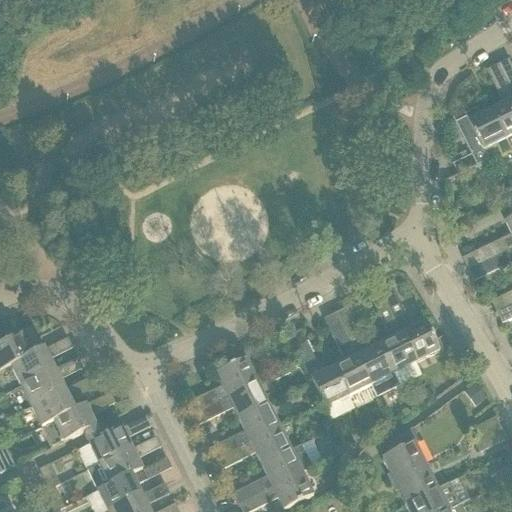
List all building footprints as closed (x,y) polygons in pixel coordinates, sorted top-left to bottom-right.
[(511,68),(509,62),(498,68),(511,95),(511,68)] [(511,95),(498,68),(487,73),(500,100),(501,99),(505,107),(504,107),(492,113),(504,135),(507,142),(511,152),(511,95)] [(511,152),(507,142),(492,113),(479,119),(476,112),(477,111),(476,110),(464,116),(466,119),(455,124),(454,121),(453,121),(470,157),(452,166),(458,177),(489,162),(484,153),(496,147),(501,158),(511,152)] [(466,199),(452,205),(457,218),(457,220),(472,214),(471,213),(470,211),(466,199)] [(463,261),(469,273),(511,251),(511,222),(506,225),(511,237),(463,261)] [(511,264),(511,251),(469,273),(474,283),(511,264)] [(390,288),(379,293),(415,366),(438,354),(423,325),(412,331),(390,288)] [(390,342),(378,348),(392,377),(415,366),(379,293),(369,299),(390,342)] [(498,314),(494,316),(496,316),(497,315),(502,325),(511,320),(511,307),(498,315),(498,314)] [(345,310),(334,316),(369,388),(375,400),(398,389),(392,377),(378,348),(366,353),(345,310)] [(345,364),(332,370),(347,399),(369,388),(334,316),(323,321),(345,364)] [(0,373),(9,369),(30,358),(29,358),(41,352),(31,331),(19,337),(16,333),(5,338),(8,344),(0,347),(0,373)] [(347,399),(332,370),(321,376),(300,333),(288,339),(323,411),(347,399)] [(9,369),(19,388),(51,372),(45,360),(50,357),(46,349),(41,352),(29,358),(30,358),(9,369)] [(187,406),(193,417),(255,385),(244,362),(215,377),(221,389),(187,406)] [(19,388),(29,409),(62,392),(56,380),(61,378),(57,369),(51,372),(19,388)] [(232,411),(238,423),(267,408),(255,385),(193,417),(198,428),(232,411)] [(474,386),(462,394),(474,409),(485,401),(474,386)] [(29,409),(40,431),(52,424),(72,414),(72,413),(66,401),(71,398),(67,390),(62,392),(29,409)] [(52,424),(40,431),(50,451),(82,435),(84,441),(87,447),(100,440),(97,434),(88,416),(93,413),(89,405),(84,408),(84,407),(72,413),(72,414),(52,424)] [(210,451),(215,462),(278,430),(267,408),(238,423),(243,434),(210,451)] [(469,433),(474,444),(500,431),(495,420),(469,433)] [(328,423),(321,426),(325,434),(331,431),(328,423)] [(120,431),(100,440),(87,447),(98,467),(130,451),(124,439),(129,436),(125,428),(120,431)] [(254,456),(260,468),(289,453),(278,430),(215,462),(221,473),(254,456)] [(390,457),(381,462),(393,485),(424,469),(413,447),(417,444),(410,430),(385,448),(390,457)] [(500,431),(474,444),(480,456),(506,442),(500,431)] [(300,448),(289,453),(260,468),(266,479),(232,496),(238,507),(301,476),(311,470),(300,448)] [(98,467),(86,473),(96,494),(108,488),(140,472),(135,462),(134,459),(139,456),(135,449),(130,451),(98,467)] [(511,468),(491,479),(496,489),(511,481),(511,468)] [(393,485),(404,507),(436,491),(424,469),(393,485)] [(134,488),(143,483),(145,482),(140,472),(108,488),(96,494),(105,511),(109,511),(139,498),(134,488)] [(52,473),(41,478),(48,492),(54,489),(59,487),(52,473)] [(301,476),(238,507),(240,511),(254,511),(277,501),(282,511),(285,511),(312,499),(301,476)] [(436,491),(404,507),(406,511),(450,511),(459,508),(469,503),(458,480),(436,491)] [(511,481),(496,489),(502,500),(511,495),(511,481)] [(109,511),(145,511),(143,506),(148,503),(144,495),(139,498),(109,511)] [(57,496),(46,501),(51,511),(59,511),(64,510),(57,496)]
